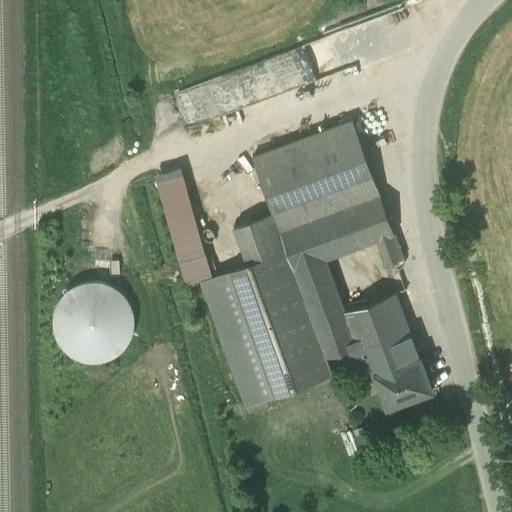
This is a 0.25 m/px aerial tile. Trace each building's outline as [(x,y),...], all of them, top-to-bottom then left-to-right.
[(265,84),(301,85),(302,57),(266,56),(265,84)] [(273,212),(280,231),(347,207),(380,195),(353,119),(252,155),(273,212)] [(182,176),(158,183),(188,282),(211,276),(182,176)] [(361,246),(376,241),(395,234),(380,194),(380,195),(347,207),(361,246)] [(326,259),(361,246),(347,207),(280,231),(295,270),(326,259)] [(338,388),(326,357),(295,270),(280,231),(273,212),(234,226),(245,256),(259,251),(262,258),(201,280),(246,404),(312,381),(317,395),(338,388)] [(404,259),(395,234),(376,241),(380,253),(379,253),(384,266),(404,259)] [(348,349),(355,346),(343,311),(345,310),(326,259),(295,270),(326,357),(348,349)] [(55,333),(62,346),(75,356),(90,361),(105,360),(119,352),(129,340),(134,325),(132,309),(125,296),(113,286),(98,281),(82,282),(68,290),(58,302),(54,317),(55,333)] [(395,292),(345,310),(343,311),(355,346),(359,357),(352,360),(359,380),(375,374),(375,373),(419,357),(395,292)] [(348,349),(352,360),(359,357),(355,346),(348,349)] [(375,374),(387,407),(432,390),(420,357),(419,357),(375,373),(375,374)]
